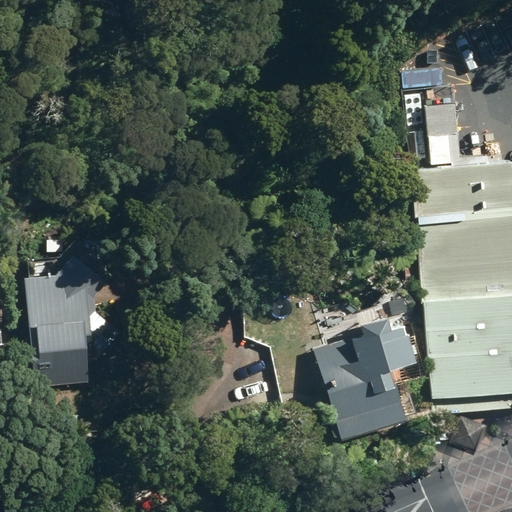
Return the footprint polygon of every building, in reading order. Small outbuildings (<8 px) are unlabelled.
[(486,155),(460,157),(456,102),(423,105),(428,162),(413,163),(433,414),(511,407),(511,162),(487,165),(486,155)] [(26,272),(34,380),(89,376),(87,356),(92,356),(91,342),(97,347),(115,326),(95,308),(94,289),(107,274),(79,250),(62,268),(26,272)] [(202,324),(214,324),(215,297),(203,297),(202,324)] [(318,343),(346,433),(411,414),(396,362),(408,358),(408,355),(420,352),(411,320),(399,323),(395,310),(369,317),(373,331),(356,336),(355,332),(318,343)] [(486,425),(461,416),(451,442),(476,451),(486,425)] [(0,488),(9,488),(6,445),(0,445),(0,488)]
